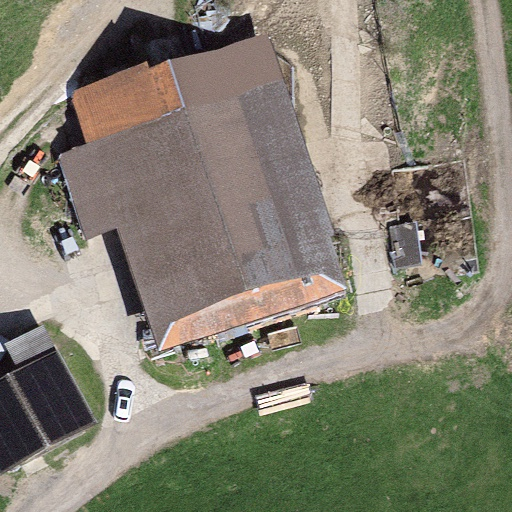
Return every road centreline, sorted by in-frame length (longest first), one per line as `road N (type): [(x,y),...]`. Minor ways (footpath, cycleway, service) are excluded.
road 1 (track): [(74,511),(205,425),(430,362),(511,283)]
road 2 (track): [(511,194),(493,0)]
